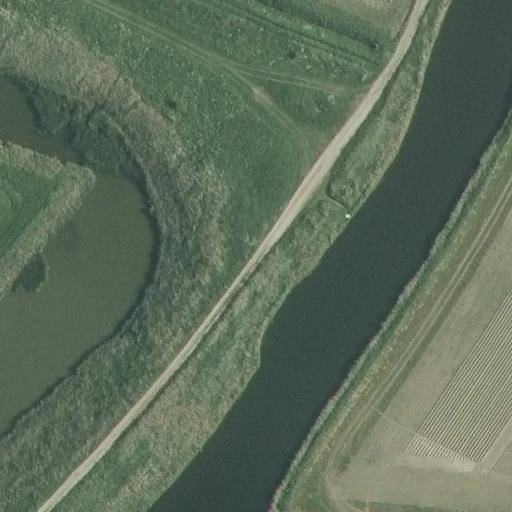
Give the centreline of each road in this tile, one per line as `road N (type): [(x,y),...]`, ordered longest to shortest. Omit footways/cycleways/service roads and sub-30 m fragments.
road 1 (track): [(356,144),(234,307),(55,511)]
road 2 (track): [(429,0),(407,64),(356,144)]
